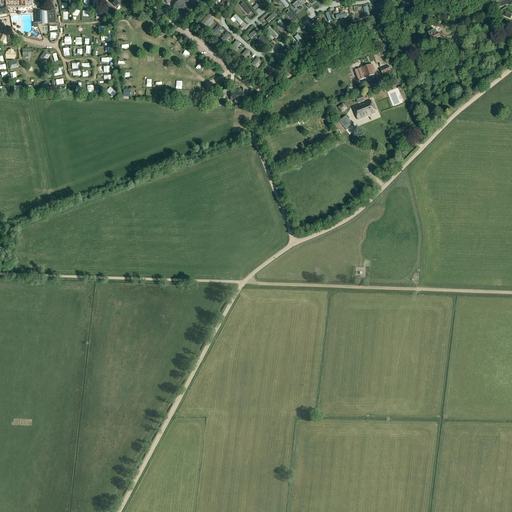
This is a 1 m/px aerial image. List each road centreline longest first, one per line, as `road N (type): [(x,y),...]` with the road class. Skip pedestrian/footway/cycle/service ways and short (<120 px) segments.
road 1 (track): [(293,243),(351,218),(511,68)]
road 2 (unclassified): [(265,96),(340,34),(511,0)]
road 3 (track): [(511,292),(241,282)]
road 4 (track): [(121,511),(241,282)]
road 5 (track): [(241,282),(0,274)]
road 6 (track): [(293,243),(253,131),(265,96)]
road 7 (unclassified): [(265,96),(147,0)]
